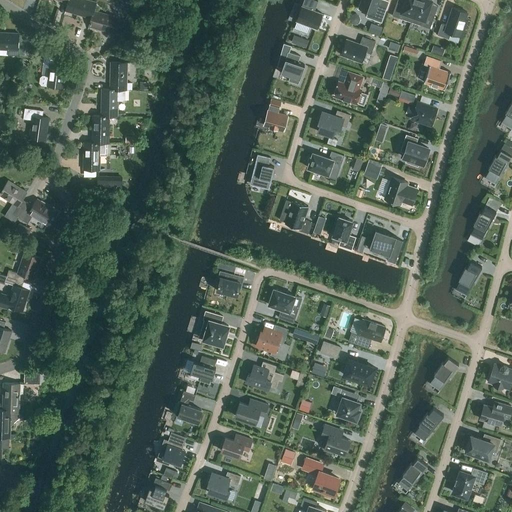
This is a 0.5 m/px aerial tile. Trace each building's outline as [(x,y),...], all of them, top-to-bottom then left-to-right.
[(65,11),(90,19),(91,19),(93,11),(96,3),(86,0),(68,0),(67,3),(65,11)] [(304,0),(297,19),(317,27),(323,12),(315,9),(318,0),(304,0)] [(361,0),(359,8),(368,11),(367,16),(381,22),(389,1),(385,0),(361,0)] [(392,15),(411,22),(418,0),(405,0),(404,4),(397,2),(392,15)] [(418,0),(411,22),(430,28),(435,15),(428,13),(431,0),(418,0)] [(449,38),(451,33),(462,37),(468,19),(466,18),(467,12),(453,7),(447,25),(442,23),(438,35),(449,38)] [(91,19),(90,19),(88,27),(114,34),(119,19),(93,11),(91,19)] [(369,30),(380,33),(383,25),(372,21),(369,30)] [(20,33),(0,31),(0,49),(8,50),(8,55),(18,55),(20,33)] [(363,36),(360,44),(347,39),(341,54),(362,62),(365,52),(371,54),(376,41),(363,36)] [(306,47),(308,40),(301,38),(299,44),(306,47)] [(398,51),(400,45),(391,42),(389,48),(398,51)] [(403,51),(409,53),(409,52),(417,55),(419,50),(405,45),(403,51)] [(288,51),(281,73),(290,76),(288,80),(299,84),(305,65),(298,62),(301,56),(288,51)] [(57,58),(44,56),(44,63),(49,64),(48,76),(43,75),(40,77),(40,83),(42,85),(64,88),(67,66),(56,65),(57,58)] [(442,61),(427,56),(424,64),(430,66),(424,83),(430,85),(429,86),(438,89),(439,88),(445,90),(451,71),(440,68),(442,61)] [(118,90),(126,90),(132,90),(132,83),(126,83),(126,63),(110,62),(109,89),(118,89),(118,90)] [(368,94),(361,92),(363,88),(360,87),(365,76),(348,70),(344,82),(339,80),(333,96),(357,105),(358,103),(364,105),(368,94)] [(383,81),(377,101),(382,103),(389,83),(383,81)] [(101,89),(100,115),(100,116),(109,116),(109,117),(117,117),(118,100),(125,101),(126,90),(118,90),(118,89),(109,89),(101,89)] [(402,91),(400,97),(413,102),(416,95),(402,91)] [(438,107),(417,100),(411,119),(432,127),(438,107)] [(280,104),(270,101),(269,107),(278,109),(280,104)] [(511,101),(505,112),(507,113),(502,121),(511,126),(511,101)] [(45,140),(49,119),(42,118),(43,112),(25,109),(23,119),(32,121),(29,138),(45,140)] [(277,129),(284,130),(288,116),(268,110),(264,125),(270,127),(269,129),(276,131),(277,129)] [(338,110),(336,115),(322,110),(318,123),(320,124),(317,132),(333,138),(336,129),(340,131),(342,125),(347,127),(351,114),(338,110)] [(92,115),(92,142),(92,143),(100,143),(108,144),(109,117),(109,116),(100,116),(100,115),(92,115)] [(381,123),(375,140),(382,142),(388,125),(381,123)] [(511,128),(511,126),(507,124),(503,131),(507,133),(508,134),(511,128)] [(419,138),(406,134),(401,151),(406,153),(404,157),(407,158),(406,162),(418,166),(420,162),(423,163),(429,148),(417,144),(419,138)] [(83,169),(99,170),(100,155),(107,156),(108,144),(100,143),(92,143),(92,142),(83,142),(83,169)] [(499,152),(497,156),(496,155),(489,168),(491,169),(486,177),(494,181),(496,183),(494,187),(495,187),(511,155),(501,149),(499,152)] [(344,155),(332,151),(329,158),(313,152),(311,156),(310,156),(308,162),(310,162),(308,167),(315,170),(315,172),(321,174),(322,172),(329,174),(332,164),(339,167),(340,162),(342,162),(344,155)] [(258,154),(252,177),(255,178),(254,185),(269,189),(273,174),(272,174),(274,166),(269,165),(271,157),(258,154)] [(357,158),(354,166),(359,169),(363,160),(357,158)] [(369,162),(364,174),(377,179),(382,167),(369,162)] [(123,174),(98,174),(98,185),(123,185),(123,174)] [(392,176),(384,199),(401,205),(402,201),(412,205),(418,188),(408,185),(409,181),(392,176)] [(18,217),(28,203),(23,200),(28,192),(8,180),(0,192),(0,195),(17,207),(13,214),(18,217)] [(33,206),(28,203),(18,217),(28,223),(33,216),(50,227),(56,218),(53,216),(57,210),(38,198),(33,206)] [(308,233),(312,222),(304,219),(308,206),(293,201),(285,223),(300,228),(299,230),(308,233)] [(474,225),(475,226),(471,234),(479,238),(481,239),(479,243),(480,243),(496,211),(485,205),(481,212),(474,225)] [(318,214),(314,230),(322,232),(326,216),(318,214)] [(352,222),(339,218),(331,239),(345,243),(352,222)] [(369,248),(389,255),(388,260),(395,263),(403,240),(396,238),(397,236),(376,229),(369,248)] [(8,270),(6,276),(23,282),(25,277),(33,279),(40,258),(24,253),(18,273),(8,270)] [(482,267),(471,261),(469,263),(467,268),(466,268),(459,280),(460,281),(456,289),(465,294),(466,295),(464,298),(465,299),(482,267)] [(244,277),(220,270),(220,271),(222,272),(217,290),(237,296),(242,277),(244,277)] [(23,282),(6,276),(4,282),(14,285),(10,297),(1,293),(0,296),(0,306),(7,309),(8,307),(22,312),(29,291),(21,288),(23,282)] [(299,308),(293,306),(296,297),(274,290),(269,306),(282,310),(279,319),(294,324),(299,308)] [(324,302),(321,312),(327,315),(331,304),(324,302)] [(204,321),(209,322),(204,341),(223,346),(229,327),(221,325),(223,318),(206,313),(204,321)] [(0,350),(5,352),(11,332),(3,329),(5,323),(0,320),(0,350)] [(386,328),(363,320),(358,335),(352,333),(348,343),(362,347),(365,338),(381,343),(386,328)] [(274,332),(265,329),(262,337),(260,336),(256,347),(275,354),(279,344),(283,346),(288,330),(276,326),(274,332)] [(312,341),(315,334),(296,328),(293,334),(312,341)] [(341,346),(324,340),(320,351),(337,357),(341,346)] [(193,361),(190,372),(191,372),(197,374),(201,376),(200,380),(209,383),(211,379),(213,379),(215,372),(216,368),(214,367),(216,359),(202,355),(201,355),(199,362),(193,361)] [(348,357),(345,368),(346,369),(344,376),(370,384),(375,368),(359,363),(360,361),(348,357)] [(459,364),(449,357),(447,359),(444,364),(443,363),(434,375),(436,376),(430,383),(438,389),(440,390),(438,393),(438,394),(459,364)] [(274,371),(276,366),(263,362),(262,366),(254,363),(252,372),(249,371),(246,381),(268,388),(270,385),(276,387),(278,379),(281,380),(283,374),(274,371)] [(311,372),(324,376),(327,366),(315,362),(311,372)] [(502,365),(494,362),(487,382),(493,384),(493,385),(504,389),(504,388),(509,390),(511,382),(511,368),(509,367),(508,365),(504,364),(502,365)] [(299,377),(298,382),(303,384),(307,373),(293,368),(291,375),(299,377)] [(40,384),(40,374),(25,373),(24,383),(40,384)] [(11,411),(19,411),(20,384),(3,383),(3,410),(11,411)] [(184,390),(175,415),(197,422),(202,409),(188,405),(190,399),(194,400),(196,394),(184,390)] [(342,390),(340,397),(343,398),(337,415),(357,421),(358,419),(360,420),(362,414),(360,413),(360,411),(358,410),(360,403),(353,401),(355,394),(342,390)] [(265,416),(269,403),(250,397),(248,403),(240,400),(235,416),(255,422),(258,414),(265,416)] [(309,410),(312,400),(302,397),(299,407),(309,410)] [(494,429),(495,423),(501,425),(503,418),(509,419),(511,410),(511,405),(495,401),(493,406),(484,404),(479,419),(484,420),(483,426),(494,429)] [(444,415),(434,408),(432,410),(429,414),(428,413),(419,425),(421,426),(415,433),(423,439),(425,440),(422,444),(423,444),(444,415)] [(0,410),(0,437),(2,438),(9,438),(10,438),(10,425),(19,418),(19,411),(11,411),(3,410),(0,410)] [(301,422),(304,414),(297,412),(295,420),(301,422)] [(324,451),(333,454),(334,451),(346,455),(351,441),(338,437),(340,430),(325,425),(321,438),(328,440),(324,451)] [(253,439),(236,433),(234,439),(225,436),(220,451),(240,458),(243,449),(249,451),(253,439)] [(181,451),(186,438),(173,434),(167,449),(163,448),(158,461),(169,465),(170,463),(181,467),(184,459),(183,459),(185,452),(181,451)] [(495,438),(493,444),(471,436),(469,442),(468,442),(465,452),(475,455),(475,454),(489,459),(491,451),(496,453),(501,440),(495,438)] [(9,448),(9,438),(2,438),(0,437),(0,464),(1,464),(2,447),(9,448)] [(285,448),(281,461),(291,464),(296,452),(285,448)] [(428,465),(418,458),(416,460),(413,464),(412,463),(403,475),(405,476),(399,483),(406,489),(408,490),(406,494),(428,465)] [(323,465),(307,459),(303,469),(319,475),(314,488),(334,495),(340,480),(321,473),(323,465)] [(488,472),(473,467),(472,473),(460,468),(451,492),(468,498),(474,480),(484,484),(488,472)] [(229,483),(238,486),(241,477),(228,473),(226,478),(213,474),(209,485),(211,486),(209,494),(227,500),(230,491),(227,490),(229,483)] [(169,490),(172,483),(166,481),(161,479),(155,477),(153,485),(155,486),(153,490),(149,488),(145,501),(165,508),(169,496),(165,494),(167,489),(169,490)] [(274,482),(272,489),(282,492),(284,484),(274,482)] [(283,499),(295,503),(298,491),(287,487),(283,499)] [(316,508),(318,503),(304,499),(302,506),(309,509),(308,511),(327,511),(316,508)] [(230,511),(200,501),(195,511),(230,511)]
